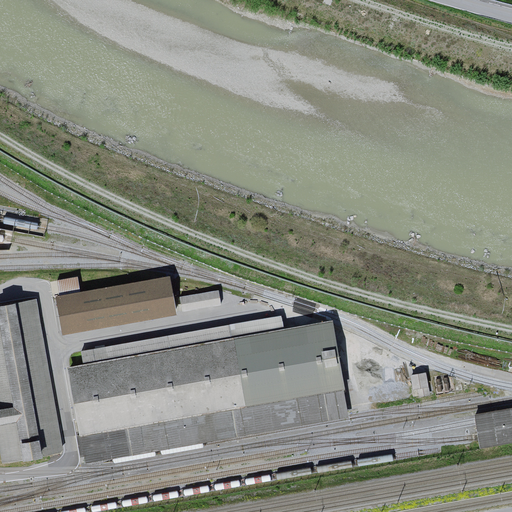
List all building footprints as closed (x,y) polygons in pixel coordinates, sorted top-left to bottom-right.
[(61,330),(171,310),(165,277),(55,297),(61,330)] [(181,294),(183,309),(222,305),(220,289),(181,294)] [(33,295),(0,301),(0,456),(0,459),(62,447),(33,295)] [(345,404),(329,318),(66,366),(82,451),(345,404)] [(426,371),(414,372),(415,384),(428,382),(426,371)] [(511,409),(474,416),(475,421),(478,436),(480,450),(511,444),(511,409)]
